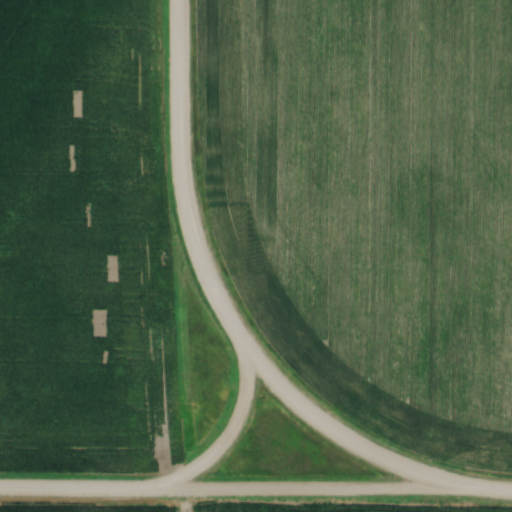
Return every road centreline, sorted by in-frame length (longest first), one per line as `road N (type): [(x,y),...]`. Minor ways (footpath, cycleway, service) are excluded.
road 1 (tertiary): [(450,493),(320,431),(268,384),(236,340),(188,234),(178,159),(177,0)]
road 2 (residential): [(450,493),(0,493)]
road 3 (residential): [(249,358),(234,426),(207,461),(159,494)]
